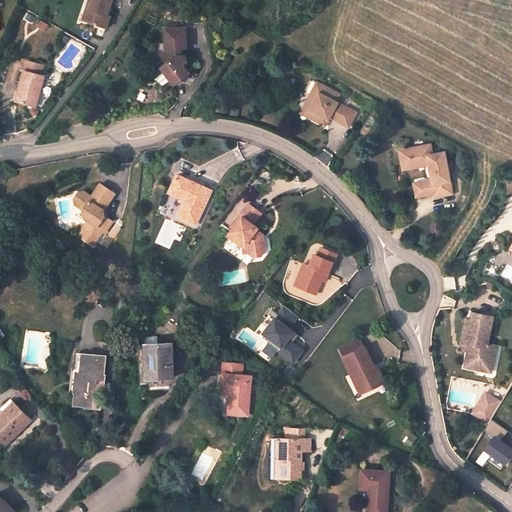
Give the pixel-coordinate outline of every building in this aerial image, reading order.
[(90,0),(87,13),(108,21),(112,8),(110,7),(111,0),(90,0)] [(161,62),(174,79),(193,65),(187,58),(190,56),(187,53),(183,53),(184,45),(189,46),(192,26),(170,23),(168,46),(163,49),(169,57),(161,62)] [(37,68),(16,61),(7,93),(28,99),(37,68)] [(318,75),(310,89),(315,92),(323,79),(318,75)] [(310,89),(303,102),(311,106),(308,112),(319,119),(325,109),(348,121),(356,107),(335,95),(340,87),(323,79),(315,92),(310,89)] [(311,106),(303,102),(299,108),(308,112),(311,106)] [(451,189),(444,146),(431,148),(430,140),(402,143),(404,158),(425,156),(427,175),(413,177),(415,190),(431,188),(432,188),(432,192),(451,189)] [(213,182),(177,165),(171,179),(188,187),(185,193),(177,207),(195,216),(213,182)] [(105,225),(111,215),(112,215),(106,210),(105,200),(115,187),(100,176),(92,188),(87,184),(78,184),(75,188),(72,191),(74,195),(82,201),(83,209),(88,212),(85,216),(90,220),(83,230),(92,236),(102,223),(105,225)] [(188,187),(171,179),(168,184),(185,193),(188,187)] [(240,210),(226,229),(234,234),(236,231),(244,236),(245,247),(251,250),(259,250),(263,245),(263,235),(252,225),(255,221),(252,218),(260,208),(247,198),(239,207),(238,209),(240,210)] [(258,230),(261,227),(255,222),(252,225),(258,230)] [(244,236),(236,231),(234,234),(241,240),(242,246),(245,247),(244,236)] [(312,248),(308,260),(306,259),(297,281),(299,282),(315,288),(324,266),(326,267),(331,255),(333,256),(336,247),(320,241),(316,249),(312,248)] [(301,257),(293,280),(297,281),(306,259),(301,257)] [(184,296),(172,312),(187,324),(199,308),(184,296)] [(490,347),(493,335),(487,333),(493,307),(472,302),(470,311),(465,310),(460,335),(467,336),(462,358),(473,361),(474,357),(483,359),(486,346),(490,347)] [(294,325),(301,316),(285,304),(265,331),(272,336),(268,342),(296,362),(306,349),(294,340),(301,330),(294,325)] [(358,333),(335,344),(338,351),(362,340),(358,333)] [(172,338),(144,338),(144,373),(171,373),(172,338)] [(373,364),(362,340),(338,351),(356,389),(370,383),(367,377),(380,371),(375,363),(373,364)] [(105,348),(76,347),(74,386),(78,387),(77,401),(102,402),(105,348)] [(227,387),(227,408),(247,409),(248,409),(249,369),(239,368),(239,356),(221,356),(221,368),(221,387),(227,387)] [(380,371),(367,377),(370,383),(382,377),(380,371)] [(491,422),(500,398),(482,390),(472,415),(491,422)] [(14,398),(0,412),(0,438),(5,443),(32,415),(14,398)] [(301,432),(275,432),(276,452),(279,452),(279,473),(302,473),(301,432)] [(311,432),(301,432),(302,447),(312,447),(311,432)] [(511,444),(497,434),(486,449),(508,465),(511,459),(511,444)] [(384,511),(385,466),(356,465),(356,487),(365,487),(364,511),(384,511)] [(0,492),(0,511),(9,511),(14,508),(0,492)]
